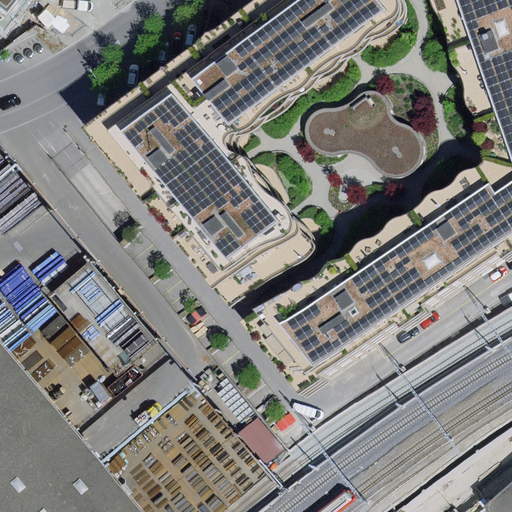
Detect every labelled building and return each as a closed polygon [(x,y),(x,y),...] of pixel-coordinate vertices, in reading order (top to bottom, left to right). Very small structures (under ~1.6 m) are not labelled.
[(0,0),(0,30),(5,35),(33,0),(0,0)] [(267,0),(251,12),(94,130),(236,309),(293,272),(316,260),(320,253),(319,245),(312,242),(307,234),(301,223),(297,217),(295,215),(292,210),(284,204),(277,199),(270,194),(262,185),(257,177),(255,169),(253,164),(248,160),(241,156),(239,152),(238,146),(238,142),(239,139),(243,137),(251,137),(258,134),(265,128),(271,124),(274,123),(283,118),(290,113),(297,106),(302,99),(308,96),(314,93),(318,90),(323,83),(327,81),(336,78),(344,72),(351,65),(356,58),(365,55),(371,49),(375,43),(379,38),(386,35),(393,33),(399,28),(404,20),(405,14),(405,5),(402,0),(267,0)] [(295,294),(247,325),(305,397),(327,383),(323,378),(402,325),(405,332),(431,316),(426,310),(504,256),(508,263),(511,259),(511,0),(435,0),(436,7),(440,14),(446,24),(451,32),(453,41),(454,56),(455,62),(457,67),(463,76),(467,83),(469,91),(470,101),(472,108),(478,117),(480,124),(480,128),(482,134),(490,156),(491,163),(482,172),(473,173),(468,175),(464,178),(460,186),(456,189),(449,192),(441,195),(437,197),(432,201),(426,208),(418,215),(410,219),(402,221),(397,224),(393,228),(388,235),(383,239),(378,242),(370,243),(364,245),(362,248),(357,256),(353,260),(348,262),(339,264),(335,265),(332,268),(325,277),(320,282),(309,285),(304,287),(300,290),(295,294)] [(319,111),(313,115),(309,117),(307,123),(305,129),(306,136),(309,143),(313,148),(320,152),(327,153),(333,153),(345,151),(353,152),(361,155),(368,160),(373,166),(377,172),(384,175),(394,178),(402,178),(412,175),(419,168),(423,159),(423,152),(422,143),(418,135),(414,129),(408,127),(401,124),(392,117),(389,111),(388,104),(385,98),(380,94),(371,91),(365,92),(359,95),(353,101),(345,106),(337,108),(328,109),(319,111)] [(110,376),(156,338),(90,259),(50,291),(98,349),(91,354),(110,376)] [(0,511),(126,511),(0,360),(0,511)] [(511,511),(511,480),(484,505),(490,511),(511,511)]
